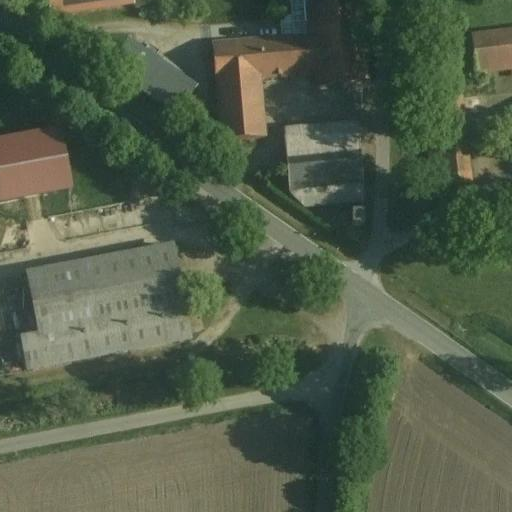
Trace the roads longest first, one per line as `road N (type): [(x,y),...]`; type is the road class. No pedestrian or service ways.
road 1 (unclassified): [(360,293),(0,31)]
road 2 (unclassified): [(0,449),(335,385)]
road 3 (unclassified): [(360,293),(379,227),(380,0)]
road 4 (unclassified): [(511,396),(360,293)]
road 5 (unclassified): [(322,511),(335,385)]
